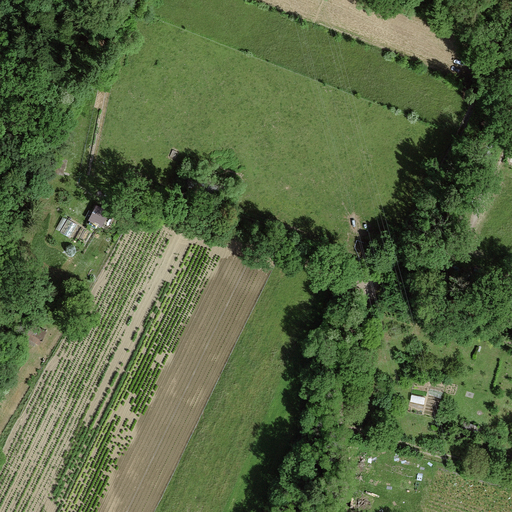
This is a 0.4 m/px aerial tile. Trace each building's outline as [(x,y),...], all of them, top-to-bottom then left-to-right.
[(505,119),(500,122),(504,128),(508,125),(505,119)] [(64,175),(67,160),(57,158),(54,173),(64,175)] [(182,183),(221,198),(226,184),(188,169),(182,183)] [(108,211),(99,206),(92,220),(101,225),(108,211)] [(27,336),(40,343),(46,332),(34,324),(27,336)]
